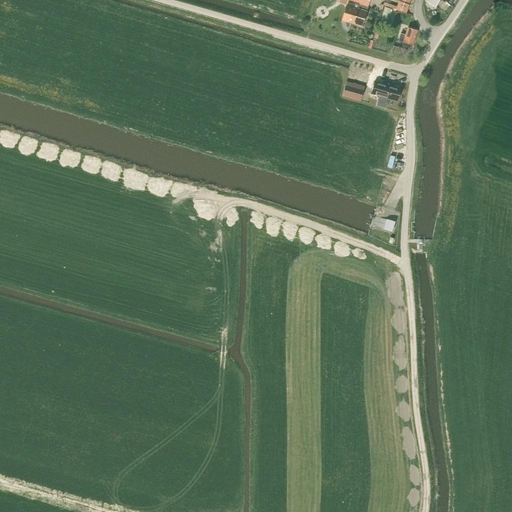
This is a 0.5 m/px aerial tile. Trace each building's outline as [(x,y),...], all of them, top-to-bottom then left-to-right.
[(342,20),(344,21),(353,24),(357,9),(359,0),(347,0),(347,1),(342,20)] [(367,7),(369,0),(359,0),(357,9),(353,24),(362,26),(366,11),(367,7)] [(411,49),(412,46),(417,31),(407,28),(405,35),(400,34),(398,41),(403,42),(401,46),(411,49)] [(406,50),(393,46),(391,52),(404,56),(406,50)] [(363,67),(351,63),(347,75),(359,79),(363,67)] [(360,102),(364,86),(346,81),(342,96),(360,102)] [(397,101),(400,89),(374,82),(370,94),(397,101)] [(391,232),(394,222),(386,219),(383,229),(391,232)]
